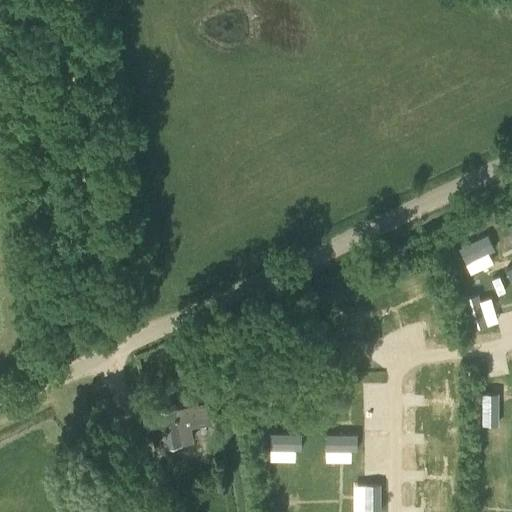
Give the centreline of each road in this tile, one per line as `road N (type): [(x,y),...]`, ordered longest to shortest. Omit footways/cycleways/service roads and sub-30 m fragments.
road 1 (unclassified): [(0,408),(511,161)]
road 2 (track): [(55,0),(128,424)]
